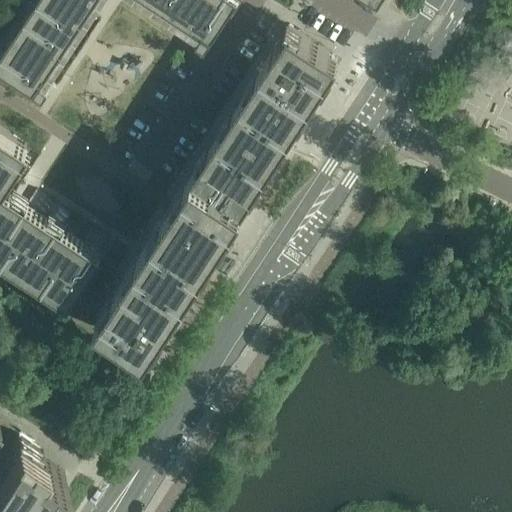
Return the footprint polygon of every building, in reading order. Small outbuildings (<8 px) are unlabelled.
[(0,63),(7,68),(10,64),(29,76),(32,78),(45,87),(51,79),(49,77),(43,73),(91,0),(166,0),(204,24),(200,30),(198,32),(207,38),(232,1),(232,0),(35,0),(35,1),(34,2),(28,11),(27,12),(18,25),(18,26),(12,36),(11,37),(10,37),(10,38),(3,48),(0,53),(0,63)] [(35,0),(29,0),(23,10),(25,11),(27,12),(28,11),(34,2),(35,1),(35,0)] [(99,0),(153,0),(154,0),(91,0),(85,9),(91,13),(99,0)] [(204,24),(166,0),(154,0),(200,30),(204,24)] [(16,25),(18,26),(18,25),(27,12),(28,11),(26,10),(26,9),(23,7),(13,23),(15,25),(16,25)] [(49,77),(91,13),(85,9),(43,73),(49,77)] [(18,26),(18,25),(15,23),(7,34),(0,44),(0,45),(1,47),(3,48),(10,38),(10,37),(11,37),(12,36),(18,26)] [(190,183),(184,192),(212,211),(209,215),(222,223),(224,219),(225,218),(227,220),(232,211),(246,190),(256,175),(270,154),(275,146),(280,139),(294,118),(299,110),(304,103),(311,91),(318,82),(327,67),(335,55),(330,52),(330,51),(289,24),(263,63),(265,63),(268,65),(238,111),(228,126),(214,147),(204,162),(190,183)] [(144,345),(145,346),(146,347),(147,346),(158,329),(159,328),(170,311),(171,310),(182,293),(183,293),(183,292),(194,275),(195,274),(206,257),(207,256),(207,255),(208,254),(218,239),(219,238),(229,222),(242,203),(243,202),(254,185),(254,184),(266,167),(266,165),(277,149),(278,148),(289,131),(290,129),(301,113),(302,112),(302,111),(313,95),(314,93),(325,77),(326,75),(337,59),(338,57),(337,56),(335,55),(327,67),(318,82),(311,91),(304,103),(299,110),(294,118),(280,139),(275,146),(270,154),(256,175),(246,190),(232,211),(227,220),(225,218),(224,219),(222,223),(207,246),(206,247),(203,251),(203,252),(205,253),(199,262),(185,283),(175,298),(167,310),(161,319),(151,334),(144,345)] [(146,243),(135,260),(134,261),(124,277),(127,279),(133,270),(143,255),(157,234),(163,225),(162,225),(166,218),(179,198),(183,192),(184,192),(190,183),(204,162),(214,147),(228,126),(238,111),(268,65),(265,63),(254,80),(253,81),(242,98),(241,99),(230,116),(229,117),(218,134),(217,135),(206,152),(205,153),(195,170),(194,171),(183,188),(182,189),(171,206),(170,207),(159,224),(158,225),(147,242),(146,243)] [(327,67),(318,82),(322,84),(321,85),(324,87),(335,71),(332,69),(327,67)] [(134,155),(166,90),(137,76),(128,96),(132,98),(121,120),(112,116),(101,138),(134,155)] [(299,110),(294,118),(298,120),(298,121),(301,123),(311,107),(308,105),(304,103),(299,110)] [(224,123),(228,126),(238,111),(234,108),(231,106),(220,122),(223,124),(224,123)] [(0,246),(1,246),(11,253),(16,256),(24,262),(35,269),(37,270),(47,277),(52,280),(60,285),(72,293),(73,294),(83,278),(100,252),(100,251),(97,250),(83,240),(61,226),(46,216),(27,203),(25,202),(18,197),(10,192),(0,185),(3,181),(16,162),(25,147),(27,144),(0,126),(0,246)] [(275,146),(270,154),(274,156),(274,157),(277,159),(287,143),(284,141),(284,142),(280,139),(275,146)] [(200,159),(204,162),(214,147),(210,145),(210,144),(207,142),(197,158),(200,160),(200,159)] [(26,148),(25,147),(16,162),(20,165),(19,165),(22,167),(33,151),(27,147),(26,148)] [(256,175),(246,190),(250,192),(250,193),(253,195),(263,179),(260,177),(260,178),(256,175)] [(184,178),(173,194),(179,198),(183,192),(184,192),(190,183),(186,180),(187,180),(184,178)] [(14,187),(10,192),(18,197),(25,202),(29,197),(14,187)] [(207,246),(222,223),(209,215),(212,211),(184,192),(183,192),(179,198),(166,218),(162,225),(163,225),(191,244),(194,239),(206,247),(207,246)] [(173,194),(160,214),(166,218),(179,198),(173,194)] [(46,216),(61,226),(64,222),(65,222),(67,219),(50,209),(48,212),(49,212),(46,216)] [(232,211),(227,220),(225,218),(224,219),(222,223),(220,225),(229,231),(239,215),(236,213),(236,214),(232,211)] [(153,231),(157,234),(163,225),(162,225),(166,218),(160,214),(149,230),(152,232),(153,231)] [(191,244),(163,225),(157,234),(143,255),(133,270),(127,279),(124,277),(123,277),(100,312),(97,316),(128,336),(143,346),(144,345),(151,334),(161,319),(167,310),(175,298),(185,283),(199,262),(205,253),(203,252),(203,251),(206,247),(194,239),(191,244)] [(83,240),(97,250),(98,249),(99,249),(103,243),(87,233),(85,236),(83,240)] [(11,253),(1,246),(0,247),(0,255),(12,264),(13,261),(13,260),(16,256),(11,253)] [(205,253),(199,262),(203,265),(202,265),(205,267),(216,251),(207,246),(206,247),(203,251),(203,252),(205,253)] [(129,268),(133,270),(143,255),(139,253),(139,252),(136,250),(125,266),(128,268),(129,268)] [(35,269),(24,262),(22,264),(21,266),(32,273),(44,281),(45,279),(47,277),(37,270),(35,269)] [(52,280),(37,270),(34,274),(33,274),(31,277),(48,287),(50,284),(49,284),(52,280)] [(185,283),(175,298),(179,301),(182,303),(192,287),(189,285),(189,286),(185,283)] [(72,293),(60,285),(58,287),(57,289),(69,297),(72,293)] [(161,319),(151,334),(155,337),(158,339),(168,323),(165,321),(165,322),(161,319)] [(0,456),(17,431),(0,420),(0,456)] [(17,431),(0,456),(0,511),(37,511),(65,471),(40,455),(44,449),(17,431)]
